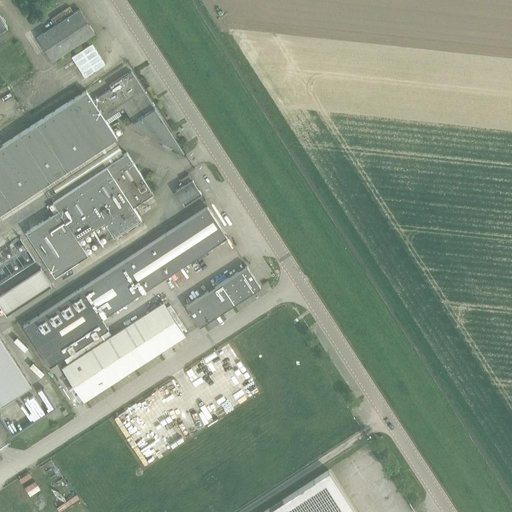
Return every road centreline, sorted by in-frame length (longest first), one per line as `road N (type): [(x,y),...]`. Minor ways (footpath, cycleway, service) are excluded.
road 1 (unclassified): [(0,472),(299,281)]
road 2 (tertiary): [(299,281),(117,0)]
road 3 (tertiary): [(448,511),(299,281)]
road 4 (unknown): [(385,414),(234,511)]
